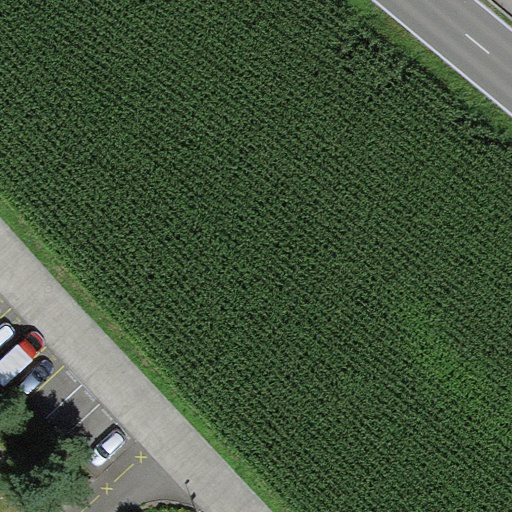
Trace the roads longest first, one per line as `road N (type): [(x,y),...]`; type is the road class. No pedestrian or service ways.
road 1 (residential): [(242,511),(0,252)]
road 2 (primary): [(419,0),(511,77)]
